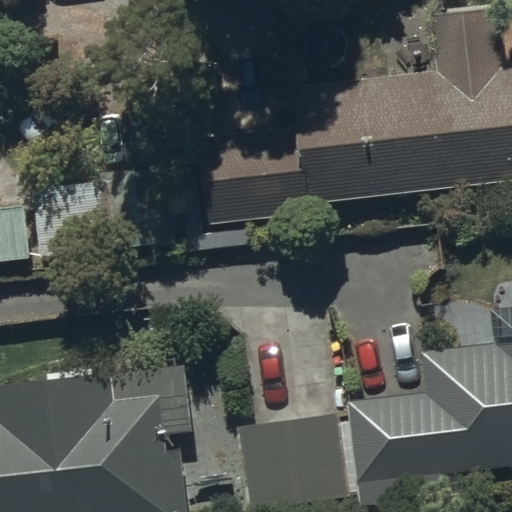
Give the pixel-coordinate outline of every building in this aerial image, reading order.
[(300,143),(202,151),(211,236),(313,225),(312,217),(511,196),(511,75),(508,76),(503,19),(437,25),(442,86),(296,99),(300,143)] [(105,196),(39,200),(43,266),(175,257),(170,174),(104,179),(105,196)] [(8,201),(0,201),(0,274),(32,271),(25,212),(9,214),(8,201)] [(447,489),(445,470),(511,463),(511,338),(423,348),(428,390),(352,398),(361,480),(363,498),(447,489)] [(0,511),(191,511),(183,448),(170,449),(163,392),(117,398),(114,370),(0,383),(0,511)] [(252,507),(352,494),(341,413),(241,426),(252,507)]
